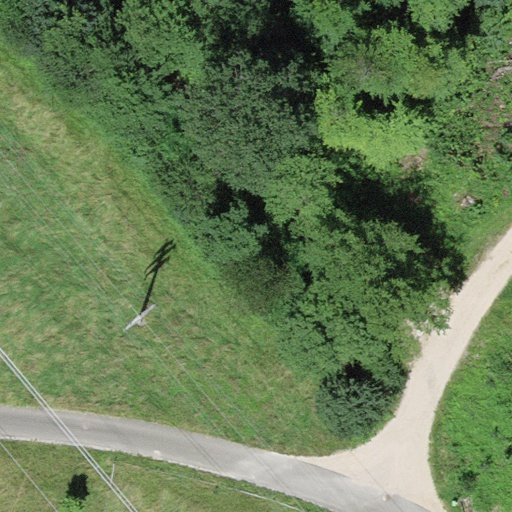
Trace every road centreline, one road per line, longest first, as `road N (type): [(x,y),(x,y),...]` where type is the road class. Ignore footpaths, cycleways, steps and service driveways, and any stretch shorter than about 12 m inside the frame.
road 1 (unclassified): [(402,511),(238,455),(0,414)]
road 2 (track): [(397,509),(411,401),(462,305),(511,250)]
